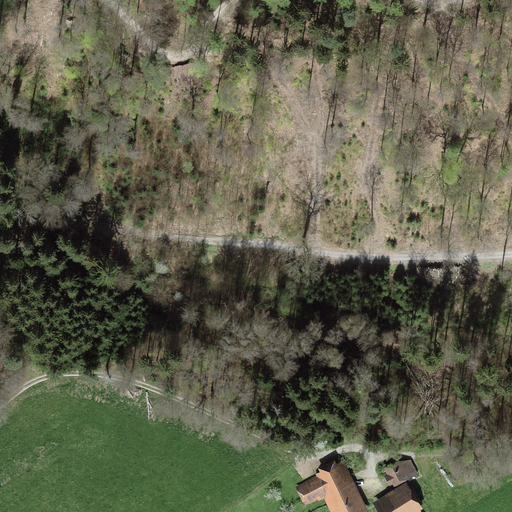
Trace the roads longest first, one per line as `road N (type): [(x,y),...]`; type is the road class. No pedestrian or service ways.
road 1 (track): [(23,386),(43,295),(59,262),(89,225),(105,220),(128,231),(377,260),(511,257)]
road 2 (track): [(375,487),(366,452),(293,451),(106,374),(47,376),(0,406)]
road 3 (track): [(230,0),(177,60),(105,0)]
road 4 (track): [(511,446),(369,457)]
